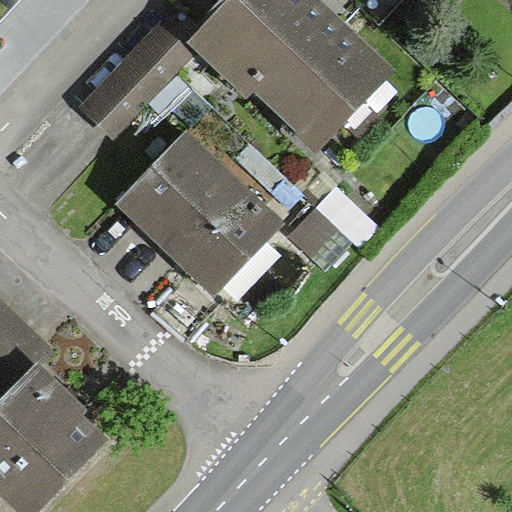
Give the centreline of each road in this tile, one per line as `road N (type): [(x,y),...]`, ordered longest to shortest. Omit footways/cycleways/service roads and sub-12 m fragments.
road 1 (primary): [(511,203),(379,331),(259,463)]
road 2 (residential): [(259,463),(0,216)]
road 3 (residential): [(0,144),(137,0)]
